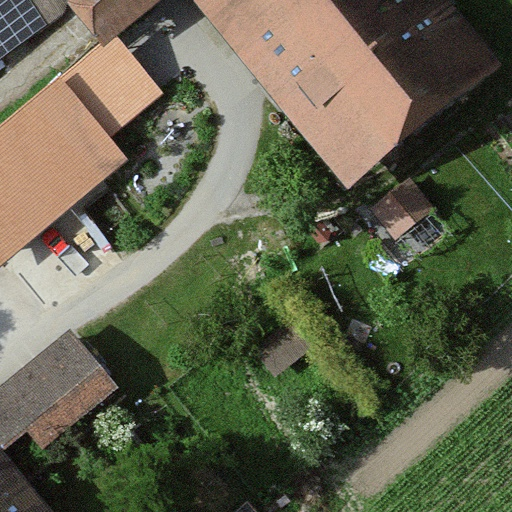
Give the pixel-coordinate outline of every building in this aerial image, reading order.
[(0,0),(0,56),(57,14),(54,10),(68,0),(0,0)] [(149,0),(227,0),(356,160),(467,70),(407,0),(79,0),(106,34),(149,0)] [(0,251),(111,158),(58,95),(0,143),(0,251)] [(411,176),(373,205),(411,253),(449,224),(411,176)] [(0,511),(18,511),(0,489),(0,452),(28,429),(39,443),(109,386),(71,339),(0,397),(0,511)]
